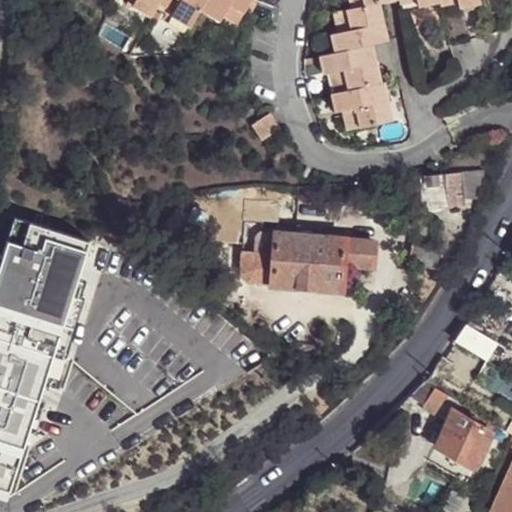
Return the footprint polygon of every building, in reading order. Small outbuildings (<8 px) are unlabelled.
[(132,0),(131,3),(129,8),(147,19),(156,6),(158,0),(161,0),(173,7),(170,14),(167,19),(186,29),(197,12),(215,23),(219,18),(225,7),(239,16),(248,0),(132,0)] [(158,0),(156,6),(170,14),(173,7),(161,0),(158,0)] [(353,0),(356,10),(346,11),(340,14),(344,33),(333,35),(326,38),(329,55),(314,59),(319,76),(326,75),(336,74),(340,93),(330,95),(324,97),(330,113),(337,114),(347,112),(352,130),(388,121),(380,85),(377,85),(369,47),(384,43),(376,6),(393,3),(393,0),(411,0),(412,4),(415,9),(436,6),(435,0),(450,0),(453,8),(453,11),(475,7),(474,1),(476,0),(353,0)] [(353,0),(343,0),(346,11),(356,10),(353,0)] [(439,11),(453,8),(450,0),(435,0),(436,6),(439,11)] [(232,26),(239,16),(225,7),(219,18),(232,26)] [(344,33),(340,14),(329,16),(333,35),(344,33)] [(326,75),(330,95),(340,93),(336,74),(326,75)] [(264,107),(243,114),(248,128),(268,122),(264,107)] [(341,132),(352,130),(347,112),(337,114),(341,132)] [(482,192),(483,167),(442,173),(422,175),(422,184),(443,182),(445,187),(462,186),(463,194),(482,192)] [(446,205),(445,187),(443,182),(422,184),(424,207),(446,205)] [(180,225),(186,207),(175,204),(169,221),(180,225)] [(15,226),(11,250),(25,253),(30,229),(15,226)] [(87,239),(30,229),(25,253),(11,250),(8,266),(0,307),(0,487),(42,495),(62,380),(80,279),(87,239)] [(321,236),(304,234),(262,231),(257,236),(255,253),(243,251),(240,273),(247,280),(339,286),(343,263),(372,264),(375,240),(321,236)] [(413,241),(410,261),(436,265),(440,244),(413,241)] [(80,279),(62,380),(73,382),(88,295),(83,294),(85,280),(80,279)] [(489,346),(463,330),(454,343),(482,359),(489,346)] [(423,406),(435,387),(422,379),(406,395),(423,406)] [(436,416),(448,396),(435,387),(423,406),(422,408),(436,416)] [(473,471),(494,423),(470,408),(466,417),(452,411),(432,452),(473,471)] [(511,511),(511,471),(494,511),(511,511)]
